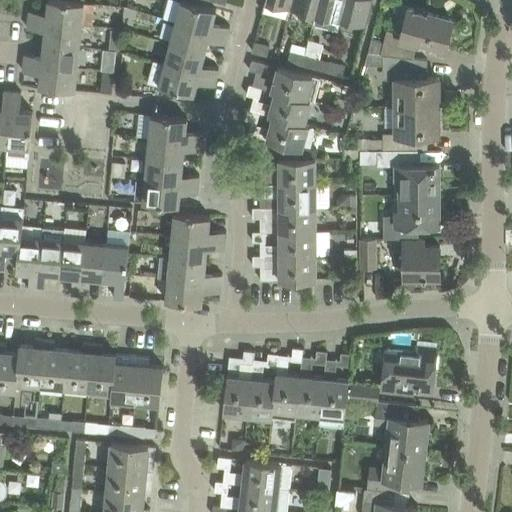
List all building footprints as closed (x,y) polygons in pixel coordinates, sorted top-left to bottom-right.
[(84,2),(68,0),(48,0),(47,11),(29,9),(28,18),(82,24),(84,2)] [(185,0),(180,0),(176,20),(228,34),(230,26),(213,21),(216,8),(185,0)] [(288,18),(291,6),(292,0),(265,0),(262,11),(288,18)] [(292,0),(291,6),(316,12),(319,0),(292,0)] [(319,0),(316,12),(313,23),(338,29),(341,19),(345,0),(319,0)] [(373,0),(345,0),(341,19),(366,26),(373,0)] [(384,41),(371,37),(367,51),(380,52),(413,57),(417,43),(444,50),(453,19),(408,7),(402,33),(387,29),(384,41)] [(45,29),(44,42),(80,45),(92,46),(94,25),(82,24),(28,18),(28,27),(45,29)] [(228,34),(176,20),(170,41),(205,51),(208,38),(225,43),(228,34)] [(165,62),(164,63),(217,76),(219,67),(202,63),(205,51),(170,41),(165,62)] [(270,45),(254,41),(252,50),(267,54),(270,45)] [(78,67),(80,45),(44,42),(43,54),(25,53),(24,61),(78,67)] [(292,43),(288,59),(302,63),(305,54),(306,47),(292,43)] [(367,51),(364,62),(383,61),(383,69),(389,76),(396,75),(396,102),(440,103),(439,77),(427,77),(427,59),(413,57),(380,52),(367,51)] [(320,58),(305,54),(302,63),(317,67),(320,58)] [(265,62),(252,58),(249,69),(262,72),(265,62)] [(155,59),(149,78),(160,81),(159,84),(194,93),(197,80),(214,85),(217,76),(164,63),(165,62),(155,59)] [(23,70),(33,71),(41,72),(40,85),(76,89),(78,67),(24,61),(23,70)] [(330,61),(327,70),(343,74),(345,65),(330,61)] [(278,65),(272,90),(276,91),(276,90),(307,98),(307,97),(311,98),(315,99),(321,77),(313,74),(278,65)] [(262,87),(249,83),(247,94),(260,97),(262,87)] [(0,143),(7,144),(8,144),(13,90),(4,90),(2,107),(0,107),(0,143)] [(8,144),(7,144),(6,154),(29,156),(33,110),(20,109),(22,91),(13,90),(8,144)] [(276,90),(276,91),(270,114),(273,115),(305,123),(305,122),(311,98),(307,97),(307,98),(276,90)] [(370,136),(370,148),(378,148),(411,149),(428,149),(428,133),(440,133),(440,103),(396,102),(395,132),(384,132),(384,136),(370,136)] [(260,111),(247,107),(245,118),(257,121),(260,111)] [(204,132),(194,131),(186,130),(187,117),(139,112),(137,135),(149,135),(203,140),(204,132)] [(273,115),(267,139),(280,142),(301,147),(302,148),(309,123),(305,122),(305,123),(273,115)] [(149,135),(147,157),(183,161),(184,148),(202,150),(203,140),(149,135)] [(280,157),(280,182),(316,182),(316,157),(298,157),(301,147),(280,142),(280,157)] [(396,192),(400,192),(440,193),(440,163),(411,163),(411,149),(378,148),(378,163),(396,163),(396,192)] [(147,157),(145,179),(199,184),(200,175),(182,173),(183,161),(147,157)] [(266,157),(252,157),(252,168),(266,168),(266,157)] [(179,204),(180,191),(198,193),(199,184),(145,179),(143,201),(179,204)] [(266,182),(253,182),(253,193),(266,193),(266,182)] [(316,206),(316,182),(280,182),(280,206),(316,206)] [(384,236),(404,236),(412,237),(412,223),(440,223),(440,193),(400,192),(400,207),(396,207),(396,213),(384,213),(384,236)] [(7,251),(18,252),(19,252),(21,234),(22,234),(24,216),(24,206),(2,204),(1,214),(0,225),(0,267),(5,268),(7,251)] [(266,206),(253,206),(253,217),(266,217),(266,206)] [(316,230),(316,206),(280,206),(280,230),(316,230)] [(174,212),(172,234),(226,239),(227,230),(209,229),(210,215),(174,212)] [(48,272),(60,274),(64,238),(65,227),(43,226),(42,236),(37,289),(46,290),(48,272)] [(266,230),(253,230),(253,241),(266,241),(266,230)] [(316,254),(316,230),(280,230),(280,254),(316,254)] [(21,234),(19,252),(18,252),(17,269),(30,271),(29,288),(37,289),(42,236),(22,234),(21,234)] [(172,234),(170,256),(206,259),(207,247),(225,248),(226,239),(172,234)] [(361,265),(375,264),(375,236),(361,236),(361,265)] [(424,245),(424,237),(412,237),(404,236),(404,277),(440,277),(440,245),(424,245)] [(71,292),(80,293),(86,240),(64,238),(60,274),(73,275),(71,292)] [(107,242),(86,240),(80,293),(89,294),(91,277),(104,278),(107,242)] [(129,244),(107,242),(104,278),(126,280),(129,244)] [(266,254),(253,254),(253,265),(266,265),(266,254)] [(316,279),(316,254),(280,254),(280,279),(316,279)] [(206,259),(170,256),(168,278),(222,283),(223,273),(205,272),(206,259)] [(166,299),(202,303),(203,289),(221,291),(222,283),(168,278),(166,299)] [(119,284),(115,288),(114,297),(124,298),(125,284),(119,284)] [(16,380),(17,380),(41,382),(45,338),(35,337),(34,345),(20,344),(19,351),(16,380)] [(45,338),(41,382),(65,385),(68,348),(54,347),(55,339),(45,338)] [(17,380),(16,380),(19,351),(5,350),(6,343),(0,342),(0,386),(16,388),(17,380)] [(68,348),(65,385),(89,387),(93,343),(83,342),(82,350),(68,348)] [(89,387),(112,389),(113,389),(116,361),(117,353),(102,351),(103,344),(93,343),(89,387)] [(302,361),(304,347),(293,346),(292,360),(302,361)] [(432,388),(436,354),(387,348),(383,388),(398,390),(399,384),(432,388)] [(254,363),(255,350),(244,349),(243,362),(254,363)] [(326,363),(328,350),(317,349),(315,362),(326,363)] [(278,366),(279,353),(268,352),(267,365),(278,366)] [(351,366),(352,353),(341,352),(340,365),(351,366)] [(112,397),(136,400),(140,355),(130,354),(130,362),(116,361),(113,389),(112,389),(112,397)] [(150,356),(140,355),(136,400),(160,402),(164,365),(149,364),(150,356)] [(276,380),(273,408),(272,415),(296,418),(296,410),(301,375),(276,372),(276,380)] [(224,410),(248,413),(252,377),(228,375),(224,410)] [(325,377),(301,375),(296,410),(320,413),(325,377)] [(252,377),(248,413),(272,415),(273,408),(276,380),(252,377)] [(345,416),(349,380),(325,377),(320,413),(345,416)] [(353,384),(352,396),(378,399),(379,387),(353,384)] [(389,423),(387,445),(425,449),(428,419),(416,417),(418,404),(367,399),(366,407),(377,408),(376,421),(389,423)] [(0,422),(12,424),(13,413),(0,411),(0,422)] [(13,413),(12,424),(36,426),(37,415),(13,413)] [(37,415),(36,426),(61,428),(62,418),(37,415)] [(85,420),(62,418),(61,428),(84,430),(85,420)] [(110,422),(85,420),(84,430),(109,432),(110,422)] [(133,424),(110,422),(109,432),(132,434),(133,424)] [(157,426),(133,424),(132,434),(156,436),(157,426)] [(77,437),(74,462),(85,463),(87,438),(77,437)] [(112,441),(110,466),(154,470),(156,445),(112,441)] [(410,479),(422,480),(425,449),(387,445),(385,467),(370,465),(368,487),(394,490),(408,492),(410,479)] [(232,456),(219,455),(217,466),(231,467),(232,456)] [(51,469),(64,471),(65,459),(52,458),(51,469)] [(279,486),(289,487),(293,463),(246,458),(243,482),(279,486)] [(83,487),(85,463),(74,462),(72,486),(83,487)] [(110,466),(107,489),(144,493),(152,494),(154,470),(110,466)] [(229,481),(216,479),(215,490),(228,492),(229,481)] [(276,510),(279,486),(243,482),(241,506),(276,510)] [(83,487),(72,486),(70,510),(80,511),(83,487)] [(418,511),(419,506),(393,503),(394,490),(368,487),(365,487),(363,511),(374,511),(418,511)] [(64,490),(53,489),(52,505),(63,505),(64,490)] [(144,493),(107,489),(105,511),(149,511),(150,508),(143,507),(144,493)] [(225,511),(227,505),(213,503),(212,511),(225,511)]
